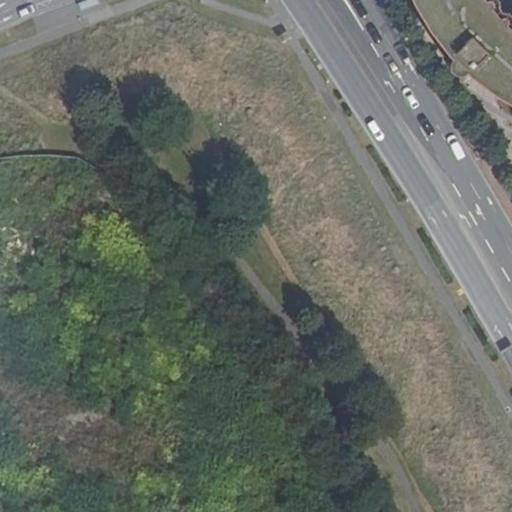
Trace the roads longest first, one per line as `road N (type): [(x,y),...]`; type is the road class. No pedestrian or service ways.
road 1 (secondary): [(299,0),(497,326)]
road 2 (secondary): [(511,285),(331,0)]
road 3 (secondary): [(511,253),(362,0)]
